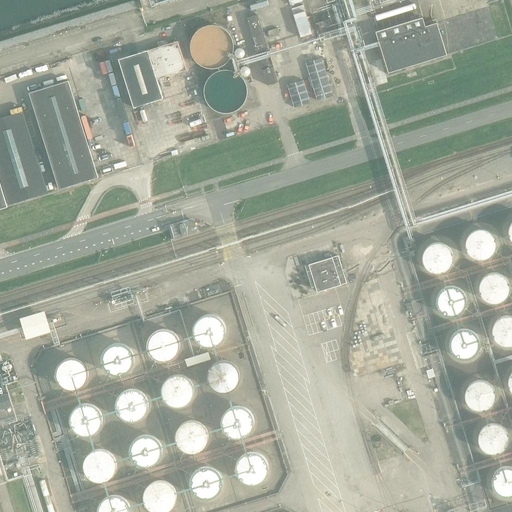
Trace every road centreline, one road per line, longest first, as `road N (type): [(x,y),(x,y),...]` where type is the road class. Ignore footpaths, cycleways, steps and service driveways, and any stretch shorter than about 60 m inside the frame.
road 1 (unknown): [(75,38),(131,169),(145,157),(153,128),(197,110)]
road 2 (tertiary): [(0,266),(180,211)]
road 3 (unknown): [(319,391),(364,398),(448,473)]
road 4 (unclassified): [(142,17),(0,61)]
